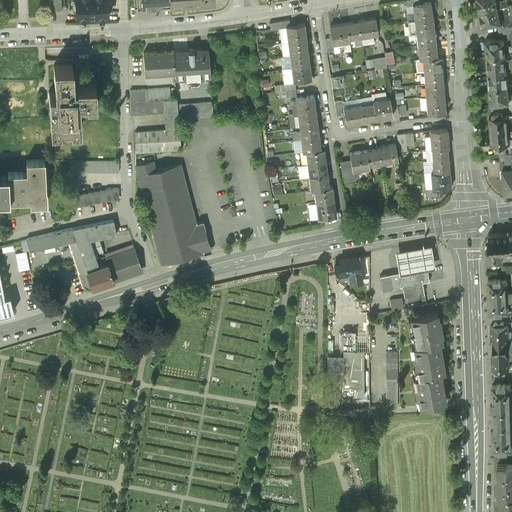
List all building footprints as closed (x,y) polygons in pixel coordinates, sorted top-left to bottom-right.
[(61,0),(49,0),(50,10),(62,10),(61,0)] [(107,0),(74,0),(76,17),(108,16),(107,0)] [(477,0),(479,10),(497,7),(495,0),(496,0),(477,0)] [(418,3),(412,4),(412,5),(414,20),(432,18),(430,1),(418,3)] [(497,7),(479,10),(483,26),(498,23),(499,31),(511,29),(511,10),(511,4),(508,4),(501,6),(497,7)] [(375,17),(357,19),(358,20),(360,36),(378,33),(375,17)] [(289,18),(269,21),(270,28),(279,27),(286,26),(286,25),(290,24),(289,18)] [(432,18),(414,20),(416,33),(434,30),(432,18)] [(358,20),(346,22),(349,38),(360,36),(358,20)] [(346,22),(330,25),(332,37),(333,43),(349,40),(349,38),(346,22)] [(290,24),(286,25),(286,26),(279,27),(281,42),(306,39),(304,23),(290,24)] [(511,29),(499,31),(501,38),(503,38),(511,37),(511,29)] [(434,30),(416,33),(417,45),(436,43),(434,30)] [(332,37),(325,38),(327,51),(334,50),(333,43),(332,37)] [(501,38),(486,40),(487,55),(505,54),(503,38),(501,38)] [(306,39),(281,42),(283,55),(308,52),(306,39)] [(436,43),(417,45),(419,58),(423,58),(437,56),(436,43)] [(194,49),(188,49),(188,50),(184,50),(173,50),(175,72),(175,78),(210,75),(208,48),(197,49),(194,49)] [(173,50),(143,52),(145,74),(146,74),(145,70),(172,68),(172,72),(175,72),(173,50)] [(283,55),(280,55),(282,68),(309,64),(308,52),(283,55)] [(505,54),(487,55),(488,71),(506,70),(511,69),(511,59),(505,60),(505,54)] [(385,55),(372,57),(374,68),(387,66),(385,55)] [(437,56),(423,58),(424,71),(442,69),(441,56),(437,56)] [(72,64),(53,65),(54,83),(58,83),(58,91),(48,91),(50,128),(60,128),(60,124),(70,124),(70,127),(80,127),(79,98),(86,97),(86,102),(96,102),(95,83),(77,83),(77,85),(73,85),(72,64)] [(309,64),(282,68),(284,83),(294,82),(293,80),(311,77),(309,64)] [(442,69),(424,71),(425,83),(443,82),(442,69)] [(506,70),(488,71),(489,86),(507,85),(506,70)] [(284,83),(274,84),(275,91),(283,90),(295,88),(294,82),(284,83)] [(443,82),(425,83),(426,96),(444,94),(443,82)] [(507,85),(489,86),(491,102),(508,101),(507,85)] [(169,87),(146,89),(147,100),(170,98),(169,87)] [(177,99),(146,101),(146,88),(129,89),(129,115),(163,112),(164,128),(179,127),(178,118),(177,104),(177,99)] [(295,88),(283,90),(283,96),(296,94),(295,88)] [(313,94),(295,97),(296,101),(297,113),(315,110),(313,94)] [(444,94),(426,96),(427,113),(445,111),(444,94)] [(389,97),(373,100),(373,102),(376,118),(392,115),(389,97)] [(360,98),(349,100),(350,106),(344,107),(345,114),(347,124),(364,121),(364,120),(362,104),(360,98)] [(212,101),(177,104),(178,118),(213,115),(212,101)] [(343,102),(335,103),(336,115),(345,114),(344,107),(343,102)] [(373,102),(362,104),(364,120),(376,118),(373,102)] [(315,110),(297,113),(299,125),(317,123),(315,110)] [(502,112),(493,113),(493,117),(489,117),(490,132),(508,130),(507,116),(503,116),(502,112)] [(293,113),(289,114),(290,126),(299,125),(297,113),(293,113)] [(317,123),(299,125),(300,128),(301,138),(319,135),(317,123)] [(164,128),(135,131),(135,150),(180,147),(179,127),(164,128)] [(300,128),(293,129),(294,139),(301,138),(300,128)] [(447,129),(430,130),(431,148),(447,147),(448,147),(447,129)] [(508,130),(490,132),(491,146),(495,146),(496,150),(506,149),(505,145),(509,144),(508,130)] [(413,132),(405,133),(406,145),(414,144),(413,132)] [(405,133),(396,133),(399,150),(407,150),(406,145),(405,133)] [(319,135),(301,138),(303,151),(306,150),(321,148),(319,135)] [(395,143),(377,146),(377,147),(380,163),(398,160),(395,143)] [(377,147),(366,149),(368,165),(380,163),(377,147)] [(447,147),(431,148),(432,160),(448,159),(447,147)] [(321,148),(306,150),(307,163),(325,161),(324,148),(321,148)] [(366,149),(349,152),(351,159),(352,170),(353,170),(369,167),(368,165),(366,149)] [(511,158),(511,153),(498,154),(500,171),(502,171),(501,169),(511,168),(511,164),(511,162),(511,161),(511,158)] [(27,170),(7,171),(7,174),(8,196),(17,196),(17,198),(23,198),(23,195),(30,195),(30,202),(47,202),(46,188),(41,188),(41,181),(43,181),(43,175),(42,175),(42,168),(44,168),(44,159),(26,160),(27,170)] [(351,159),(339,161),(343,182),(355,180),(353,170),(352,170),(351,159)] [(448,159),(432,160),(433,172),(449,171),(448,159)] [(118,160),(69,160),(69,172),(118,172),(118,160)] [(153,160),(135,165),(138,175),(156,170),(153,160)] [(325,161),(307,163),(309,176),(327,174),(325,161)] [(511,164),(511,168),(501,169),(502,171),(504,194),(511,193),(511,161),(511,162),(511,164)] [(156,170),(138,175),(161,263),(203,252),(195,222),(180,164),(156,170)] [(433,172),(431,172),(432,187),(432,189),(438,188),(450,187),(449,171),(433,172)] [(0,173),(0,198),(8,198),(8,196),(7,174),(0,173)] [(327,174),(309,176),(311,189),(314,188),(329,186),(327,174)] [(329,186),(314,188),(316,201),(334,199),(332,186),(329,186)] [(100,190),(94,190),(94,191),(87,191),(88,193),(81,193),(81,194),(75,194),(75,196),(69,196),(69,208),(75,208),(76,206),(82,206),(82,205),(88,205),(88,203),(94,203),(94,202),(100,202),(100,201),(106,201),(106,199),(112,199),(112,187),(106,187),(106,189),(100,189),(100,190)] [(432,189),(432,187),(425,188),(426,196),(439,195),(438,188),(432,189)] [(334,199),(316,201),(318,218),(336,215),(334,199)] [(113,218),(101,221),(103,234),(115,231),(113,218)] [(101,221),(64,229),(68,240),(79,272),(83,286),(84,285),(88,288),(113,279),(105,256),(104,256),(94,259),(87,238),(103,234),(101,221)] [(203,221),(195,222),(203,252),(210,250),(203,221)] [(64,229),(26,238),(29,249),(68,240),(64,229)] [(511,246),(511,232),(487,234),(488,245),(485,245),(487,262),(502,261),(501,253),(511,252),(511,251),(511,250),(511,246)] [(109,243),(112,249),(120,245),(117,239),(109,243)] [(431,245),(396,251),(397,262),(399,272),(426,267),(434,266),(433,257),(431,245)] [(134,247),(105,256),(113,279),(142,270),(134,247)] [(19,269),(30,267),(26,250),(15,252),(19,269)] [(358,257),(338,260),(338,263),(334,264),(337,281),(349,279),(350,283),(362,281),(358,257)] [(511,265),(502,266),(502,273),(511,272),(511,265)] [(399,272),(380,275),(383,290),(391,288),(391,287),(402,285),(421,281),(428,280),(426,267),(399,272)] [(0,276),(0,315),(14,311),(10,295),(4,296),(0,276)] [(501,278),(494,279),(494,280),(488,280),(488,295),(511,294),(511,290),(507,291),(507,279),(501,280),(501,278)] [(421,281),(402,285),(404,297),(406,296),(407,301),(424,298),(421,281)] [(511,294),(488,295),(489,312),(495,312),(495,313),(502,312),(508,311),(508,299),(511,299),(511,294)] [(401,297),(390,299),(392,309),(403,307),(401,297)] [(437,312),(409,316),(411,327),(412,326),(413,331),(439,326),(439,324),(440,324),(439,318),(438,318),(437,312)] [(504,322),(494,323),(494,326),(489,326),(490,339),(492,339),(508,338),(508,325),(504,325),(504,322)] [(439,326),(413,331),(414,335),(413,335),(414,345),(439,341),(442,341),(441,334),(442,334),(441,328),(439,328),(439,326)] [(355,333),(340,333),(340,349),(341,349),(355,349),(355,333)] [(508,338),(492,339),(493,342),(491,342),(490,343),(490,345),(489,345),(489,349),(490,349),(490,351),(491,352),(493,352),(493,356),(509,355),(508,338)] [(414,345),(413,346),(414,353),(412,353),(414,368),(417,367),(418,375),(440,371),(444,370),(442,363),(443,363),(441,348),(440,348),(439,341),(414,345)] [(355,349),(341,349),(342,385),(355,385),(363,385),(363,349),(355,349)] [(397,352),(386,352),(386,379),(397,379),(397,352)] [(493,356),(491,356),(491,369),(495,369),(495,372),(505,372),(505,369),(509,368),(509,355),(493,356)] [(418,375),(414,375),(416,383),(413,383),(416,397),(418,397),(419,405),(445,401),(444,393),(444,392),(442,378),(441,378),(440,371),(418,375)] [(397,379),(386,379),(386,406),(397,406),(397,379)] [(506,384),(496,384),(497,385),(492,385),(492,400),(491,400),(491,401),(511,400),(510,384),(506,385),(506,384)] [(342,385),(340,385),(340,394),(355,394),(355,385),(342,385)] [(511,400),(491,401),(491,409),(492,409),(493,417),(511,416),(511,413),(511,400)] [(369,409),(353,410),(354,419),(369,418),(369,409)] [(511,416),(493,417),(493,425),(492,426),(492,433),(511,432),(511,420),(511,416)] [(511,432),(492,433),(492,434),(493,434),(494,449),(498,449),(498,450),(508,450),(508,449),(511,448),(511,432)] [(506,466),(497,466),(498,497),(501,497),(500,511),(511,511),(511,463),(506,464),(506,466)]
